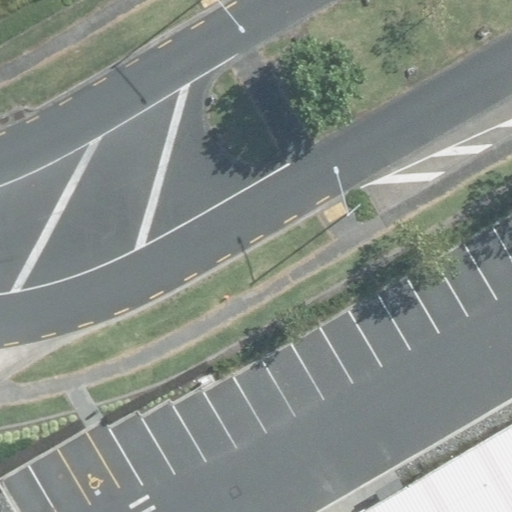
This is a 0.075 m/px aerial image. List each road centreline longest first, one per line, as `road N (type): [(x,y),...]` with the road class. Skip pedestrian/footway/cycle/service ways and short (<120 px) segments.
road 1 (unclassified): [(511,58),(286,187),(209,216),(59,229)]
road 2 (unclassified): [(59,229),(123,133),(204,51),(294,0)]
